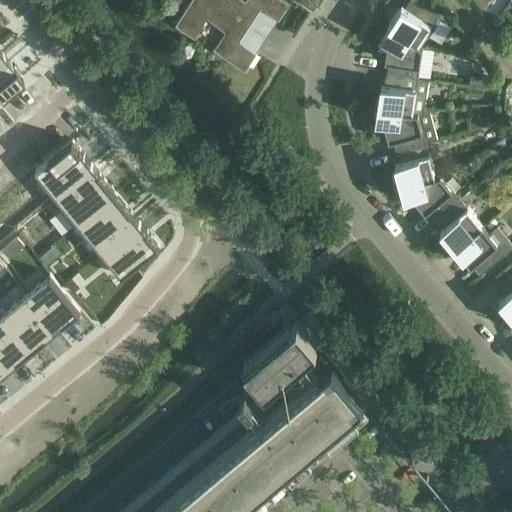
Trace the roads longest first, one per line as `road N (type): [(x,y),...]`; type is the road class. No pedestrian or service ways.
road 1 (residential): [(0,419),(199,244),(14,0)]
road 2 (residential): [(351,0),(318,69),(314,106),(323,149),(370,221),(511,388)]
